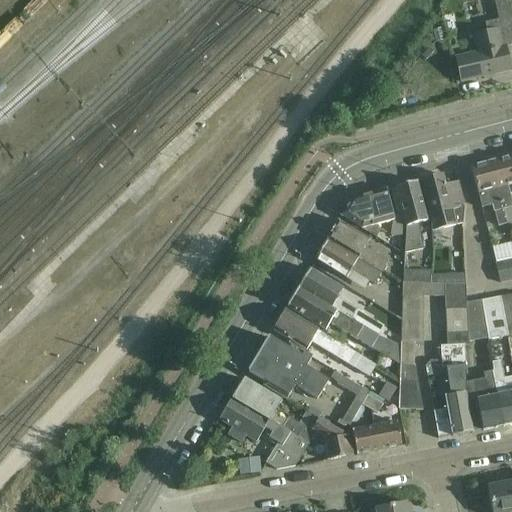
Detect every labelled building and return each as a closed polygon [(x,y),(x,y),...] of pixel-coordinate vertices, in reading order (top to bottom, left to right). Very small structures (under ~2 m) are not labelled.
[(478,54),(456,59),(462,84),(511,72),(506,48),(511,46),(511,14),(509,1),(495,4),(499,21),(486,24),(488,34),(474,37),(478,54)] [(443,64),(413,71),(419,95),(448,88),(443,64)] [(511,186),(511,159),(511,158),(492,164),(508,226),(511,225),(511,202),(508,188),(511,186)] [(508,226),(492,164),(472,169),(479,195),(482,209),(494,206),(499,228),(508,226)] [(465,209),(459,185),(446,188),(443,177),(422,182),(432,218),(432,233),(464,224),(465,209)] [(428,224),(417,183),(396,189),(407,230),(406,242),(405,255),(422,251),(416,227),(428,224)] [(387,191),(366,197),(377,227),(393,223),(391,239),(401,239),(401,231),(398,218),(394,219),(387,191)] [(377,227),(366,197),(355,200),(351,203),(342,218),(362,231),(377,227)] [(339,223),(327,243),(381,275),(388,263),(365,249),(370,241),(339,223)] [(381,275),(327,243),(315,262),(347,280),(352,272),(375,286),(381,275)] [(511,264),(496,268),(501,286),(511,282),(511,264)] [(310,271),(298,290),(379,338),(385,328),(338,301),(344,291),(310,271)] [(431,287),(431,279),(431,275),(403,274),(403,286),(424,287),(431,287)] [(465,287),(465,279),(431,279),(431,287),(445,287),(465,287)] [(431,287),(424,287),(403,286),(403,299),(423,300),(445,300),(445,287),(431,287)] [(466,299),(465,287),(445,287),(445,300),(466,299)] [(379,338),(298,290),(287,309),(327,332),(331,326),(372,350),(379,338)] [(511,337),(511,297),(502,299),(509,339),(511,337)] [(423,312),(423,300),(403,299),(402,311),(423,312)] [(467,311),(466,305),(466,299),(445,300),(446,313),(467,311)] [(509,339),(502,299),(482,303),(488,341),(488,343),(509,339)] [(488,341),(482,303),(466,305),(467,311),(467,323),(468,335),(468,343),(488,341)] [(423,323),(423,312),(402,311),(402,317),(402,322),(402,323),(423,323)] [(467,323),(467,311),(446,313),(446,324),(467,323)] [(362,359),(356,355),(285,312),(273,332),(308,352),(312,344),(355,371),(362,359)] [(402,334),(402,323),(402,322),(395,318),(394,346),(396,347),(401,349),(401,346),(402,334)] [(423,335),(423,323),(402,323),(402,334),(423,335)] [(468,335),(467,323),(446,324),(447,336),(468,335)] [(423,346),(423,335),(402,334),(401,346),(415,346),(423,346)] [(468,343),(468,335),(447,336),(448,348),(464,348),(468,347),(468,343)] [(396,347),(394,346),(379,338),(372,350),(400,367),(401,351),(401,349),(396,347)] [(264,388),(287,402),(295,388),(321,403),(332,385),(306,370),(312,360),(290,346),(287,350),(269,339),(248,373),(267,384),(264,388)] [(415,369),(414,369),(415,346),(401,346),(401,349),(401,351),(400,367),(399,412),(422,413),(415,369)] [(465,369),(464,348),(448,348),(441,349),(441,362),(442,371),(445,371),(465,369)] [(370,380),(377,369),(362,359),(355,371),(370,380)] [(511,427),(511,379),(504,381),(501,361),(492,363),(494,370),(494,373),(504,429),(511,427)] [(446,375),(445,371),(442,371),(441,362),(430,362),(426,368),(427,378),(446,375)] [(474,435),(473,434),(466,399),(466,385),(465,369),(445,371),(446,375),(450,398),(445,399),(447,410),(433,413),(439,440),(452,438),(453,439),(474,435)] [(504,429),(494,373),(494,370),(484,372),(486,381),(466,385),(466,399),(473,434),(483,432),(483,433),(504,429)] [(368,399),(371,395),(338,375),(335,381),(341,385),(340,387),(358,398),(340,428),(348,432),(363,407),(368,399)] [(244,381),(232,401),(301,442),(315,418),(307,414),(300,426),(277,412),(282,404),(244,381)] [(370,412),(375,403),(368,399),(363,407),(370,412)] [(301,442),(232,401),(219,422),(232,429),(228,436),(242,444),(246,438),(257,444),(262,436),(279,446),(267,465),(277,472),(295,468),(309,447),(301,442)] [(378,416),(383,407),(375,403),(370,412),(378,416)] [(349,438),(315,418),(301,442),(309,447),(317,435),(329,442),(323,443),(327,463),(353,458),(349,438)] [(397,424),(375,429),(379,453),(402,448),(397,424)] [(379,453),(375,429),(352,433),(357,457),(379,453)] [(256,471),(236,471),(236,485),(256,485),(256,471)] [(511,511),(511,484),(488,489),(492,511),(511,511)]
